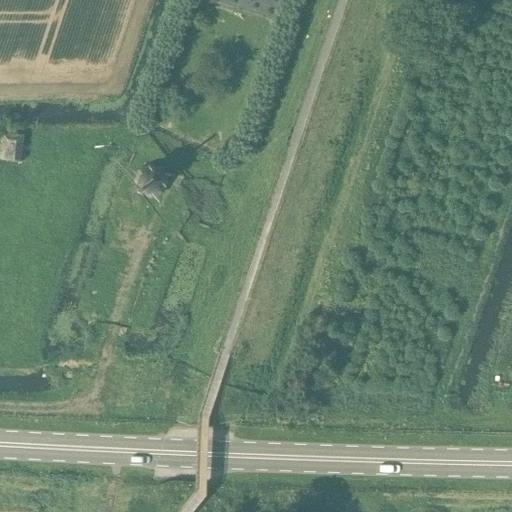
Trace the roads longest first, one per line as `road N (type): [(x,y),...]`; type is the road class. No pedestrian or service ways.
road 1 (secondary): [(511,464),(0,444)]
road 2 (unclassified): [(286,167),(344,0)]
